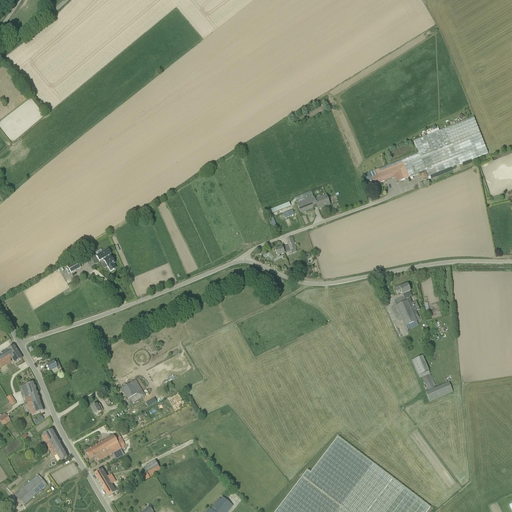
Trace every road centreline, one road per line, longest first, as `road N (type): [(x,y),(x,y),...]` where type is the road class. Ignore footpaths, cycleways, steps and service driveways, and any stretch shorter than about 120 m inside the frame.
road 1 (unclassified): [(20,344),(235,262),(318,284),(423,265),(511,261)]
road 2 (unclassified): [(108,511),(20,344)]
